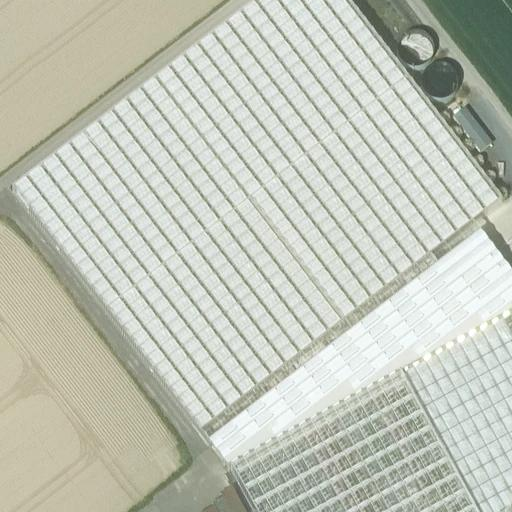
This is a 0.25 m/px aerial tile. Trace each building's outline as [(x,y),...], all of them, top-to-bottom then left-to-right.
[(396,54),(419,72),(434,52),(411,34),(396,54)] [(478,155),(490,146),(464,110),(452,119),(478,155)] [(511,318),(319,424),(367,511),(510,511),(511,511),(511,318)] [(367,511),(319,424),(225,475),(229,481),(236,496),(245,511),(367,511)] [(209,511),(236,496),(229,481),(201,496),(209,511)]
